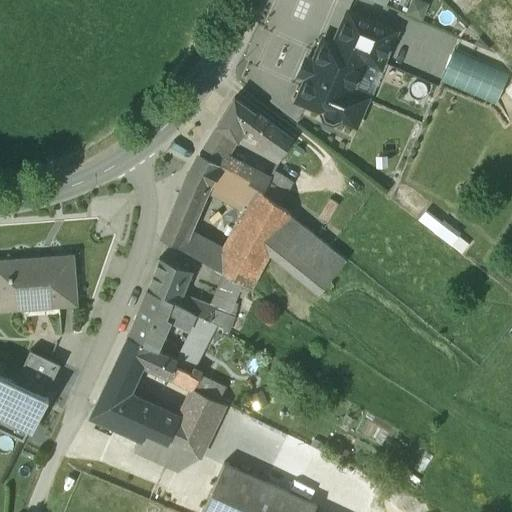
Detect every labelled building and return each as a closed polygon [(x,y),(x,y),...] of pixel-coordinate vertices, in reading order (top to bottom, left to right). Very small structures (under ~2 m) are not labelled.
[(394,32),(348,13),(335,44),(365,57),(364,59),(380,66),(394,32)] [(335,44),(323,39),(298,100),(323,111),(322,112),(325,119),(332,122),(340,119),(340,118),(355,124),(366,99),(350,92),(364,59),(365,57),(335,44)] [(494,106),(508,75),(456,50),(441,82),(494,106)] [(255,113),(234,98),(211,135),(228,146),(237,140),(244,130),(255,113)] [(292,140),(255,113),(244,130),(281,157),(292,140)] [(211,135),(201,152),(217,162),(222,155),(228,146),(211,135)] [(217,162),(201,152),(194,163),(220,178),(225,168),(217,162)] [(268,178),(222,155),(217,162),(225,168),(256,188),(262,192),(269,178),(268,178)] [(220,178),(194,163),(186,175),(165,226),(185,233),(205,185),(213,189),(220,178)] [(256,188),(225,168),(220,178),(213,189),(246,206),(256,188)] [(273,169),(268,178),(269,178),(262,192),(279,205),(285,193),(292,181),(273,169)] [(262,192),(256,188),(246,206),(225,249),(216,267),(223,271),(242,282),(250,287),(269,254),(290,214),(279,205),(262,192)] [(299,204),(285,193),(279,205),(290,214),(293,216),(299,204)] [(340,210),(326,199),(312,217),(325,228),(340,210)] [(470,244),(427,211),(420,220),(420,221),(463,254),(470,244)] [(293,216),(290,214),(269,254),(318,294),(346,259),(293,216)] [(185,233),(165,226),(161,237),(179,246),(185,233)] [(225,249),(198,236),(197,238),(185,233),(179,246),(216,267),(225,249)] [(72,256),(0,261),(0,308),(24,307),(24,304),(54,302),(54,305),(75,304),(72,256)] [(191,271),(159,258),(147,288),(179,301),(181,294),(191,271)] [(242,282),(223,271),(214,293),(234,301),(242,282)] [(179,301),(147,288),(133,323),(161,337),(169,318),(190,330),(198,313),(178,302),(179,301)] [(234,301),(214,293),(209,305),(215,307),(214,309),(229,314),(229,313),(234,301)] [(209,305),(181,294),(179,301),(178,302),(198,313),(210,320),(214,309),(215,307),(209,305)] [(229,314),(214,309),(210,320),(215,324),(227,330),(234,315),(229,313),(229,314)] [(190,330),(177,358),(174,364),(190,373),(193,367),(215,324),(210,320),(198,313),(190,330)] [(161,337),(133,323),(128,335),(156,348),(161,337)] [(156,348),(128,335),(108,378),(130,388),(142,363),(168,376),(174,364),(177,358),(156,348)] [(14,383),(44,397),(60,364),(30,350),(14,383)] [(0,375),(6,363),(0,359),(0,417),(13,424),(8,435),(22,441),(27,430),(32,433),(48,399),(44,397),(14,383),(0,375)] [(190,373),(174,364),(168,376),(192,388),(197,380),(200,373),(201,372),(193,367),(190,373)] [(226,386),(200,373),(197,380),(192,388),(219,401),(226,386)] [(130,388),(108,378),(91,414),(113,424),(127,394),(130,388)] [(219,401),(192,388),(181,410),(213,425),(223,403),(219,401)] [(268,404),(262,391),(250,396),(256,409),(268,404)] [(176,416),(127,394),(113,424),(140,437),(141,437),(145,430),(186,449),(199,455),(213,425),(181,410),(180,413),(176,416)] [(141,437),(140,437),(134,450),(177,469),(186,449),(145,430),(141,437)] [(312,511),(316,504),(224,462),(201,511),(312,511)]
